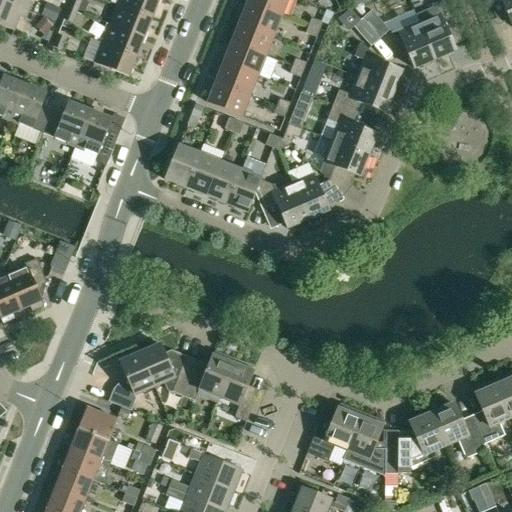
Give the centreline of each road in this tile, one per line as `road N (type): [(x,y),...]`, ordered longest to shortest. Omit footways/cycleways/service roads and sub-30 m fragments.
road 1 (residential): [(124,188),(286,251),(368,216),(417,95),(511,58)]
road 2 (residential): [(45,399),(124,188)]
road 3 (residential): [(511,344),(381,401),(304,371)]
road 4 (residential): [(156,113),(0,50)]
road 5 (residential): [(248,511),(304,371)]
road 6 (residential): [(304,371),(176,320)]
road 7 (residential): [(156,113),(202,0)]
road 8 (residential): [(0,511),(45,399)]
